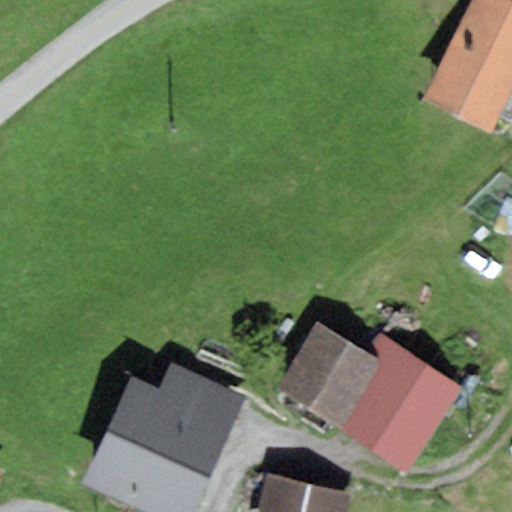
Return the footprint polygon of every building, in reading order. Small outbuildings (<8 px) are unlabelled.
[(511,1),(509,0),(471,0),(422,99),(490,133),(511,88),(511,1)] [(339,426),(382,362),(365,350),(317,319),(277,388),(339,426)] [(377,333),(365,350),(382,362),(339,426),(406,470),(462,388),(377,333)] [(83,485),(142,511),(192,511),(246,395),(171,361),(159,388),(133,376),(83,485)] [(344,511),(349,494),(266,474),(256,511),(344,511)]
